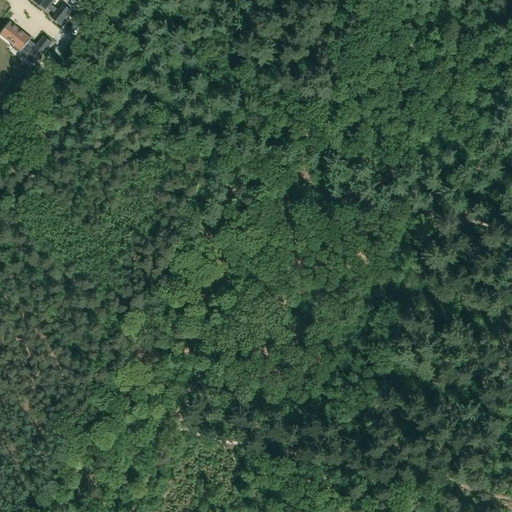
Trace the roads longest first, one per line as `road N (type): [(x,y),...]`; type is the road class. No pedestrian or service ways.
road 1 (track): [(0,154),(15,144),(25,153),(142,149),(294,171)]
road 2 (track): [(511,229),(325,195),(294,171)]
road 3 (track): [(299,177),(379,0)]
